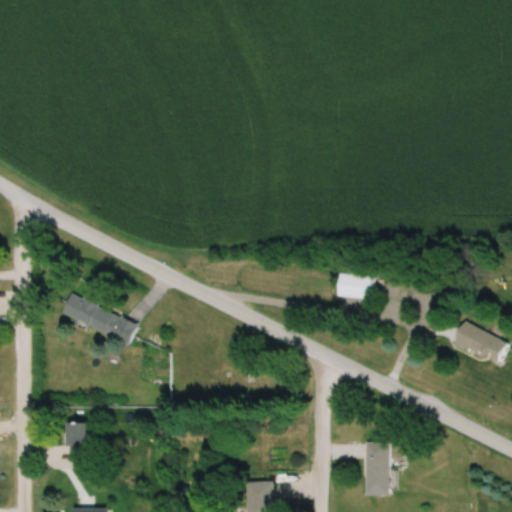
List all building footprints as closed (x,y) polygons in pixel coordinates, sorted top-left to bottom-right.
[(372,275),(340,274),(339,297),(372,298),(372,275)] [(138,323),(71,294),(62,314),(129,343),(138,323)] [(499,365),(510,344),(465,321),(455,343),(499,365)] [(69,423),(69,461),(87,461),(87,423),(69,423)] [(366,442),(366,495),(389,495),(389,442),(366,442)] [(273,511),(273,483),(247,483),(247,511),(273,511)]
